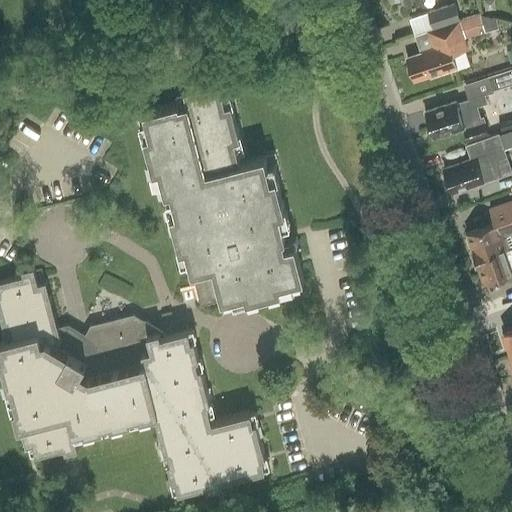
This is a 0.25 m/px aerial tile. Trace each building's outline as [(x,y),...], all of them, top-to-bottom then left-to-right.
[(429,11),(434,28),(460,20),(454,3),(429,11)] [(458,69),(453,54),(469,49),(466,38),(486,31),(481,15),(461,21),(460,20),(434,28),(435,30),(434,30),(439,44),(423,50),(424,53),(408,58),(415,80),(431,75),(431,77),(458,69)] [(497,19),(481,15),(487,32),(500,28),(497,19)] [(511,67),(488,76),(493,90),(511,83),(511,67)] [(281,283),(305,277),(296,243),(287,246),(284,237),(288,237),(282,214),(287,213),(278,177),(273,178),(266,155),(242,161),(236,139),(241,138),(232,102),(227,104),(221,80),(186,89),(189,100),(181,102),(180,100),(145,109),(151,134),(146,135),(155,169),(160,168),(167,193),(173,191),(178,212),(173,213),(182,249),(187,248),(202,304),(246,292),(248,297),(283,288),(281,283)] [(463,129),(465,128),(469,141),(490,135),(485,118),(482,119),(478,107),(488,104),(485,95),(457,104),(456,101),(426,111),(435,137),(452,131),(453,134),(464,130),(463,129)] [(511,118),(500,122),(502,131),(511,128),(511,118)] [(479,185),(481,184),(481,183),(511,172),(511,164),(502,133),(468,144),(473,159),(445,168),(454,194),(470,188),(472,190),(478,188),(479,185)] [(497,223),(469,232),(470,236),(467,237),(470,247),(473,246),(477,257),(511,245),(511,201),(492,209),(497,223)] [(511,245),(477,257),(485,283),(489,281),(490,284),(501,280),(500,278),(511,273),(511,245)] [(258,421),(257,418),(255,410),(214,421),(211,413),(215,412),(192,328),(163,335),(161,330),(140,317),(135,314),(91,325),(83,341),(66,331),(66,330),(61,331),(48,280),(40,282),(36,266),(23,269),(24,274),(0,280),(0,306),(9,338),(0,339),(0,349),(20,425),(24,424),(29,441),(36,439),(39,450),(65,443),(67,447),(80,444),(77,433),(156,413),(177,490),(206,482),(208,488),(221,484),(219,479),(232,476),(270,465),(268,460),(268,457),(267,455),(258,421)] [(510,345),(511,350),(511,330),(506,332),(507,334),(503,335),(507,347),(510,345)]
